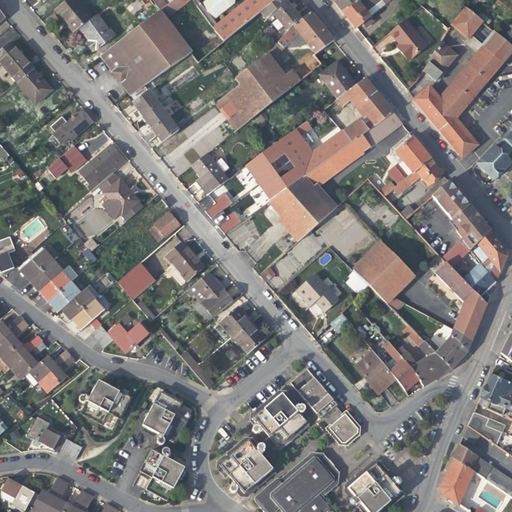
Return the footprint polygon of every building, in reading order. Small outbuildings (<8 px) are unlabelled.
[(91,18),(77,0),(67,0),(55,10),(65,22),(73,33),(79,28),(91,18)] [(151,0),(160,11),(167,5),(162,0),(151,0)] [(166,20),(191,1),(190,0),(173,0),(167,5),(160,11),(166,20)] [(203,16),(216,31),(225,24),(205,0),(191,0),(191,1),(203,16)] [(256,0),(254,0),(225,24),(216,31),(224,41),(259,13),(264,9),(256,0)] [(256,0),(264,9),(266,7),(274,0),(256,0)] [(274,0),(266,7),(272,14),(277,20),(291,8),(286,2),(284,0),(274,0)] [(333,0),(336,4),(342,12),(360,0),(333,0)] [(356,29),(361,24),(371,16),(390,0),(360,0),(342,12),(349,20),(356,29)] [(272,14),(266,7),(264,9),(259,13),(265,20),(272,14)] [(287,32),(293,27),(301,20),(296,15),(291,8),(277,20),(272,25),(278,32),(283,28),(287,32)] [(450,25),(468,41),(471,37),(483,24),(465,8),(450,25)] [(190,52),(166,20),(160,11),(100,56),(114,74),(130,96),(190,52)] [(301,20),(293,27),(298,34),(315,55),(333,40),(323,27),(311,12),(301,20)] [(96,15),(91,18),(79,28),(87,40),(95,50),(114,35),(109,28),(107,29),(96,15)] [(375,21),(371,16),(361,24),(365,29),(375,21)] [(404,48),(400,51),(409,62),(428,47),(406,20),(394,30),(391,33),(401,45),(404,48)] [(435,38),(441,42),(449,30),(443,26),(435,38)] [(298,34),(293,27),(287,32),(277,43),(284,49),(298,34)] [(439,99),(456,119),(511,52),(511,48),(494,33),(483,47),(477,53),(439,99)] [(471,37),(468,41),(466,44),(477,53),(483,47),(471,37)] [(458,56),(441,42),(423,72),(427,75),(436,82),(458,56)] [(0,65),(2,64),(18,84),(34,70),(22,56),(11,43),(0,52),(0,65)] [(278,56),(284,49),(277,43),(268,53),(279,66),(283,63),(278,56)] [(291,70),(285,75),(279,66),(268,53),(235,79),(239,85),(233,89),(239,97),(231,103),(238,111),(245,105),(254,117),(260,112),(300,81),(291,70)] [(298,66),(306,75),(321,63),(314,54),(298,66)] [(337,62),(334,64),(343,76),(346,74),(337,62)] [(319,76),(337,100),(344,94),(355,86),(349,78),(346,74),(343,76),(334,64),(319,76)] [(44,82),(34,70),(18,84),(36,105),(52,92),(44,82)] [(350,101),(357,110),(378,94),(366,78),(355,86),(344,94),(350,101)] [(456,119),(439,99),(430,87),(414,100),(449,142),(462,158),(478,146),(456,119)] [(231,103),(239,97),(233,89),(214,104),(220,111),(231,103)] [(138,110),(143,117),(159,105),(148,90),(132,102),(138,110)] [(342,107),(350,101),(344,94),(337,100),(334,102),(337,106),(339,104),(342,107)] [(378,94),(357,110),(362,117),(364,116),(373,127),(392,112),(385,103),(378,94)] [(220,111),(227,119),(238,111),(231,103),(220,111)] [(148,124),(153,130),(169,118),(159,105),(143,117),(148,124)] [(235,131),(254,117),(245,105),(238,111),(227,119),(226,119),(235,131)] [(73,119),(63,127),(71,137),(74,140),(93,124),(88,118),(82,111),(78,114),(73,119)] [(361,136),(369,147),(370,148),(401,124),(392,112),(373,127),(367,131),(361,136)] [(362,117),(358,120),(367,131),(373,127),(364,116),(362,117)] [(178,131),(169,118),(153,130),(158,136),(162,143),(178,131)] [(308,120),(301,126),(305,132),(306,133),(314,128),(308,120)] [(358,120),(342,132),(351,143),(361,136),(367,131),(358,120)] [(301,126),(294,130),(299,137),(305,132),(301,126)] [(62,145),(71,137),(63,127),(53,135),(62,145)] [(299,137),(294,130),(246,166),(270,201),(304,176),(321,165),(351,143),(342,132),(312,153),(299,137)] [(511,162),(507,157),(510,154),(511,152),(511,130),(511,131),(509,133),(503,140),(497,146),(495,145),(477,164),(494,181),(511,162)] [(390,154),(398,164),(402,161),(395,152),(413,137),(410,133),(392,148),(390,154)] [(369,147),(361,136),(351,143),(321,165),(330,176),(353,159),(369,147)] [(402,161),(398,164),(408,177),(410,175),(415,171),(430,158),(413,137),(395,152),(402,161)] [(59,159),(67,169),(71,173),(87,160),(74,146),(59,159)] [(112,146),(81,172),(91,184),(87,187),(93,194),(99,188),(115,174),(113,172),(125,162),(118,154),(112,146)] [(54,153),(57,157),(63,151),(60,148),(54,153)] [(228,179),(223,173),(215,163),(207,153),(191,166),(200,177),(196,181),(202,188),(208,195),(222,183),(228,179)] [(427,185),(442,173),(436,166),(430,158),(415,171),(427,185)] [(56,179),(67,169),(59,159),(47,169),(56,179)] [(215,163),(223,173),(229,168),(221,159),(215,163)] [(408,177),(398,164),(388,172),(398,185),(408,177)] [(332,178),(330,176),(321,165),(304,176),(316,190),(332,178)] [(91,184),(81,172),(68,183),(84,201),(93,194),(87,187),(91,184)] [(121,214),(138,200),(130,190),(120,179),(120,180),(115,174),(99,188),(109,200),(104,204),(116,218),(121,214)] [(415,182),(410,175),(408,177),(398,185),(395,187),(392,190),(398,196),(402,193),(399,189),(403,185),(404,187),(409,184),(410,186),(415,182)] [(335,209),(316,190),(304,176),(270,201),(268,202),(301,239),(335,209)] [(384,197),(392,190),(395,187),(391,182),(379,191),(384,197)] [(453,187),(448,182),(432,197),(451,218),(454,217),(462,226),(458,229),(465,236),(463,237),(472,247),(491,231),(478,215),(473,209),(457,192),(453,187)] [(388,203),(397,198),(393,191),(385,196),(388,203)] [(227,192),(204,208),(211,218),(234,203),(227,192)] [(206,196),(201,203),(208,208),(212,201),(206,196)] [(138,200),(121,214),(127,221),(144,207),(138,200)] [(400,213),(405,220),(414,212),(409,206),(400,213)] [(79,221),(92,237),(110,223),(98,207),(79,221)] [(224,234),(242,220),(234,210),(216,224),(224,234)] [(155,227),(164,238),(165,238),(180,226),(176,221),(173,218),(175,216),(171,211),(154,226),(155,227)] [(450,220),(458,229),(462,226),(454,217),(451,218),(450,220)] [(234,244),(258,234),(254,222),(229,231),(234,244)] [(159,242),(164,238),(155,227),(150,232),(159,242)] [(470,251),(480,262),(496,282),(506,256),(505,249),(498,239),(491,231),(472,247),(470,249),(470,251)] [(470,249),(472,247),(463,237),(461,239),(470,249)] [(15,251),(12,242),(10,238),(0,241),(0,270),(1,273),(14,268),(9,254),(15,251)] [(84,245),(91,253),(98,247),(91,239),(84,245)] [(14,241),(12,242),(15,251),(20,250),(18,243),(14,241)] [(352,270),(357,275),(363,281),(368,286),(386,304),(391,300),(415,276),(380,242),(352,270)] [(193,254),(183,243),(167,257),(188,281),(204,267),(193,254)] [(27,277),(30,281),(33,279),(54,261),(44,250),(21,270),(27,277)] [(63,272),(54,261),(33,279),(42,290),(63,272)] [(463,301),(459,313),(480,321),(487,304),(474,292),(462,280),(451,268),(446,262),(435,273),(463,301)] [(480,262),(462,280),(474,292),(487,304),(489,297),(485,293),(496,282),(480,262)] [(141,263),(117,283),(132,300),(133,301),(156,281),(141,263)] [(269,268),(260,276),(266,283),(275,275),(269,268)] [(45,298),(49,302),(72,282),(63,272),(42,290),(40,292),(45,298)] [(207,300),(221,288),(208,273),(194,285),(207,300)] [(315,275),(296,292),(310,307),(315,303),(318,306),(325,313),(338,301),(315,275)] [(354,291),(363,281),(357,275),(352,281),(354,283),(350,287),(354,291)] [(40,292),(42,290),(33,279),(30,281),(35,287),(40,292)] [(359,296),(368,286),(363,281),(354,291),(359,296)] [(81,293),(72,282),(49,302),(54,308),(58,313),(63,309),(81,293)] [(90,286),(81,293),(91,304),(96,300),(100,297),(90,286)] [(221,288),(207,300),(202,304),(214,318),(233,302),(227,296),(221,288)] [(304,312),(310,307),(296,292),(291,297),(304,312)] [(91,304),(81,293),(63,309),(68,315),(72,320),(91,304)] [(105,310),(96,300),(91,304),(72,320),(76,325),(81,331),(105,310)] [(421,330),(391,300),(386,304),(408,326),(416,334),(419,332),(421,330)] [(137,306),(151,322),(156,318),(142,302),(137,306)] [(248,354),(265,340),(248,320),(238,308),(221,322),(248,354)] [(472,341),(480,321),(459,313),(453,328),(472,341)] [(339,333),(350,323),(341,314),(330,324),(339,333)] [(10,325),(14,329),(24,321),(20,316),(10,325)] [(121,322),(126,328),(133,322),(128,316),(121,322)] [(181,346),(156,318),(151,322),(161,333),(176,351),(181,346)] [(14,329),(10,333),(14,338),(28,326),(24,321),(14,329)] [(0,323),(0,341),(10,333),(5,327),(1,323),(0,323)] [(119,323),(109,332),(111,335),(115,340),(121,347),(126,354),(127,353),(149,335),(139,323),(128,333),(119,323)] [(91,335),(96,340),(107,330),(102,325),(91,335)] [(402,347),(395,352),(418,380),(423,387),(451,369),(420,338),(416,334),(408,326),(403,332),(428,356),(417,363),(402,347)] [(425,338),(423,336),(420,338),(451,369),(452,369),(468,351),(472,341),(453,328),(449,336),(438,348),(427,337),(425,338)] [(96,340),(100,344),(111,335),(109,332),(107,330),(96,340)] [(14,338),(10,333),(0,341),(0,355),(2,358),(19,343),(16,340),(14,338)] [(511,335),(510,334),(500,354),(511,362),(511,335)] [(104,350),(115,340),(111,335),(100,344),(104,350)] [(38,337),(28,345),(32,350),(42,342),(38,337)] [(32,350),(28,354),(32,359),(46,347),(42,342),(32,350)] [(405,391),(418,380),(395,352),(387,342),(382,346),(393,359),(398,365),(389,372),(395,380),(405,391)] [(22,347),(19,343),(2,358),(11,369),(28,354),(24,349),(22,347)] [(28,354),(32,350),(28,345),(24,349),(28,354)] [(53,362),(57,367),(71,355),(66,350),(53,362)] [(181,357),(203,382),(208,377),(186,352),(181,357)] [(379,394),(395,380),(389,372),(384,367),(372,352),(360,362),(365,367),(359,371),(366,380),(378,394),(379,394)] [(32,359),(28,354),(11,369),(20,380),(24,376),(38,365),(35,362),(32,359)] [(71,355),(57,367),(61,372),(75,361),(71,355)] [(38,383),(57,367),(53,362),(51,360),(48,356),(38,365),(24,376),(33,387),(38,383)] [(393,359),(384,367),(389,372),(398,365),(393,359)] [(355,366),(359,371),(365,367),(360,362),(355,366)] [(61,372),(57,367),(38,383),(47,394),(66,378),(64,375),(61,372)] [(333,400),(307,369),(291,382),(317,413),(321,418),(322,417),(335,406),(337,405),(333,400)] [(511,385),(490,376),(482,393),(480,398),(490,402),(486,409),(486,410),(502,417),(506,410),(511,413),(511,385)] [(214,384),(208,377),(203,382),(208,389),(214,384)] [(99,380),(90,397),(87,402),(81,413),(102,424),(108,412),(120,419),(131,398),(115,389),(99,380)] [(409,395),(421,385),(418,382),(406,392),(409,395)] [(156,431),(159,433),(164,436),(175,442),(187,421),(175,415),(181,404),(172,399),(161,393),(143,424),(156,431)] [(260,426),(263,429),(278,446),(306,422),(297,412),(294,408),(282,393),(253,417),(260,426)] [(477,405),(486,409),(490,402),(480,398),(477,405)] [(322,417),(330,426),(343,415),(335,406),(322,417)] [(473,413),(467,426),(481,436),(497,446),(502,436),(504,437),(507,430),(504,429),(506,426),(473,413)] [(343,415),(330,426),(329,427),(343,444),(359,431),(345,414),(343,415)] [(27,437),(35,441),(42,428),(47,430),(50,424),(37,417),(27,437)] [(474,445),(481,436),(467,426),(462,437),(474,445)] [(60,437),(47,430),(42,428),(35,441),(33,445),(38,448),(40,444),(43,446),(52,451),(60,437)] [(59,450),(65,453),(71,442),(65,439),(59,450)] [(260,455),(257,451),(248,440),(219,464),(234,481),(238,486),(244,493),(272,469),(260,455)] [(65,453),(70,456),(76,445),(71,442),(65,453)] [(459,444),(452,459),(473,473),(492,485),(511,498),(511,481),(492,468),(493,466),(459,444)] [(82,448),(76,445),(70,456),(76,459),(82,448)] [(165,455),(164,456),(168,458),(171,454),(169,453),(169,451),(168,449),(167,449),(165,448),(164,449),(163,451),(163,453),(165,455)] [(174,461),(168,458),(164,456),(152,450),(141,470),(153,477),(146,488),(167,500),(185,468),(174,461)] [(273,511),(280,507),(284,511),(337,511),(320,493),(333,481),(334,477),(317,457),(312,457),(283,481),(282,479),(276,479),(255,497),(256,501),(265,511),(273,511)] [(458,506),(473,473),(452,459),(447,471),(440,487),(442,495),(458,506)] [(356,498),(360,502),(368,511),(376,511),(401,492),(394,484),(390,480),(376,463),(348,488),(356,498)] [(1,493),(13,500),(21,486),(7,479),(0,493),(1,493)] [(48,494),(53,497),(61,482),(56,479),(48,494)] [(61,482),(53,497),(58,499),(66,485),(61,482)] [(21,486),(13,500),(11,505),(10,506),(21,511),(22,511),(24,510),(33,493),(27,490),(21,486)] [(30,511),(45,511),(53,497),(48,494),(46,493),(41,490),(38,496),(30,511)] [(72,506),(78,510),(86,494),(80,491),(72,506)] [(2,499),(11,505),(13,500),(1,493),(2,499)] [(33,493),(24,510),(27,511),(29,511),(30,511),(38,496),(33,493)] [(86,494),(78,510),(82,511),(83,511),(92,497),(86,494)] [(58,499),(53,497),(45,511),(60,511),(66,503),(62,501),(58,499)] [(76,511),(78,510),(72,506),(69,505),(66,503),(60,511),(76,511)]
